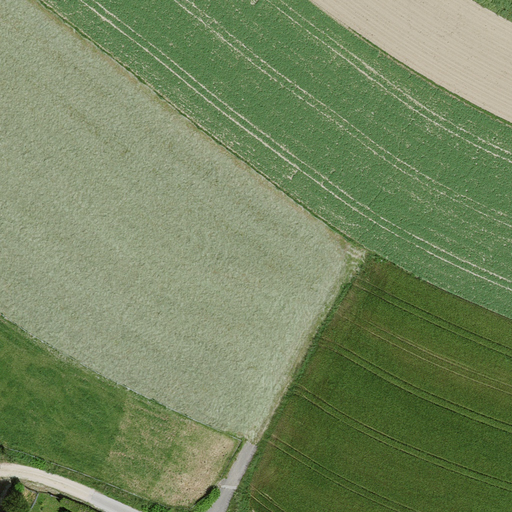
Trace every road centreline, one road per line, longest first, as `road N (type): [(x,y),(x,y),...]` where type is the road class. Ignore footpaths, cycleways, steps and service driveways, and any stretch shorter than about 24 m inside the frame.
road 1 (track): [(216,511),(353,247)]
road 2 (track): [(0,471),(69,485),(132,511)]
